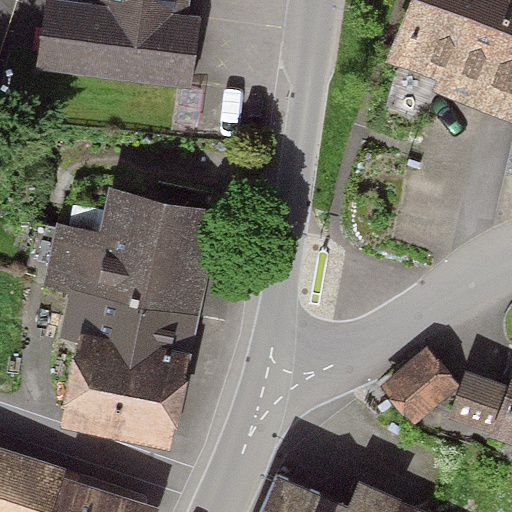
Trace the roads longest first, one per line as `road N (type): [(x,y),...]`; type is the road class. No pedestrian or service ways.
road 1 (tertiary): [(322,0),(268,383)]
road 2 (residential): [(268,383),(370,347),(479,269),(511,260)]
road 3 (tertiary): [(268,383),(217,511)]
